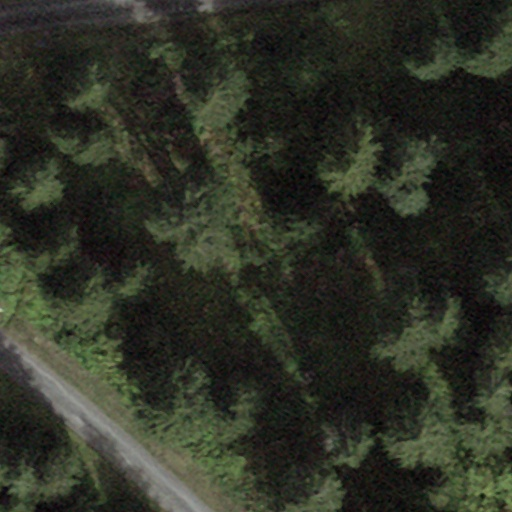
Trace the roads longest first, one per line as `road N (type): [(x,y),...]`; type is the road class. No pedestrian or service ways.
road 1 (track): [(0,32),(251,0)]
road 2 (track): [(177,511),(67,405),(0,354)]
